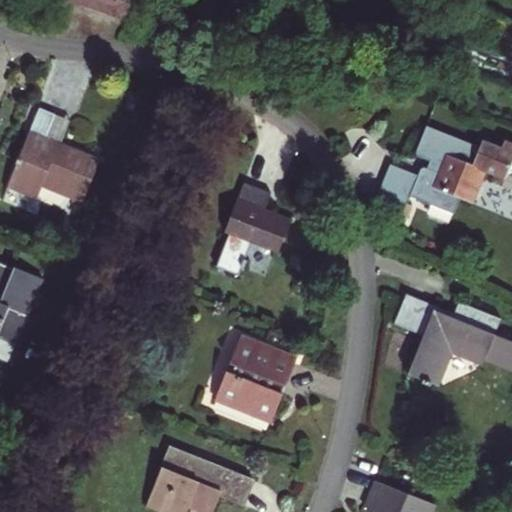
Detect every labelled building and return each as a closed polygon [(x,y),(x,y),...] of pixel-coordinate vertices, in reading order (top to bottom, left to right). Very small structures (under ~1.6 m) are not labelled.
[(225,0),(223,0),(214,19),(220,22),(232,29),(233,27),(242,7),(225,0)] [(511,31),(511,17),(468,0),(466,0),(462,11),(511,31)] [(438,22),(426,48),(439,53),(451,28),(438,22)] [(61,104),(30,92),(0,165),(0,175),(23,186),(30,167),(74,185),(90,145),(69,136),(51,128),(61,104)] [(51,128),(69,136),(80,112),(61,104),(51,128)] [(487,137),(434,116),(423,141),(439,148),(436,157),(430,155),(426,167),(397,156),(385,185),(413,194),(417,187),(460,203),(468,186),(481,191),(492,166),(511,173),(511,140),(490,132),(487,137)] [(221,255),(245,265),(258,234),(283,243),(296,210),(272,200),(280,181),(251,171),(228,222),(233,224),(221,255)] [(0,318),(10,323),(25,284),(0,272),(0,318)] [(427,324),(411,363),(442,376),(456,343),(487,355),(507,307),(465,291),(459,302),(412,284),(399,312),(427,324)] [(300,347),(251,327),(240,355),(248,358),(244,367),(236,364),(226,390),(275,410),(286,384),(282,383),(285,374),(288,375),(300,347)] [(172,439),(148,498),(180,511),(184,511),(190,502),(211,510),(221,490),(245,499),(255,473),(172,439)] [(428,511),(436,492),(378,467),(368,495),(386,503),(382,511),(428,511)]
